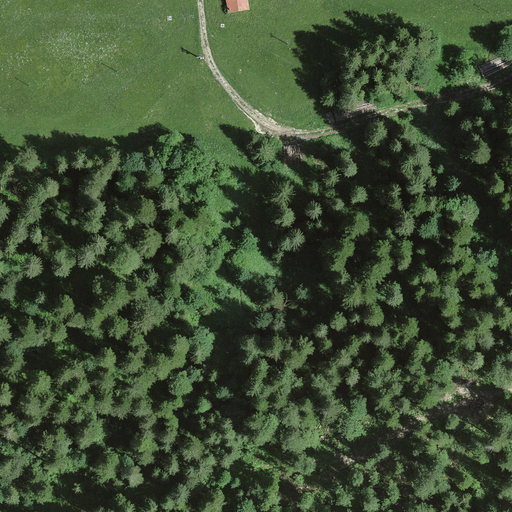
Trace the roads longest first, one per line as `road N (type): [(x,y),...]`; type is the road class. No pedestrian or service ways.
road 1 (track): [(511,388),(461,401),(338,461),(278,462),(124,497),(0,511)]
road 2 (track): [(199,0),(211,64),(276,130),(343,128),(511,77)]
